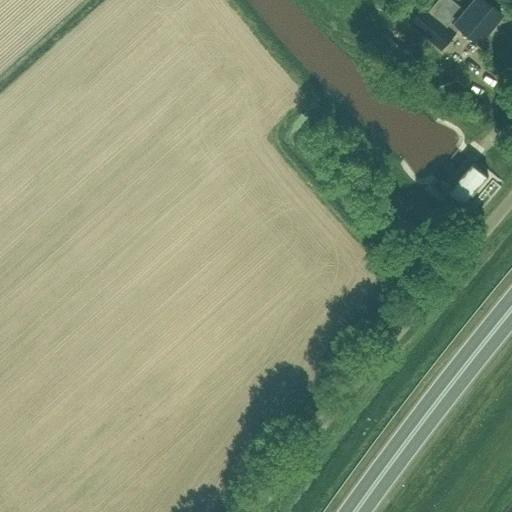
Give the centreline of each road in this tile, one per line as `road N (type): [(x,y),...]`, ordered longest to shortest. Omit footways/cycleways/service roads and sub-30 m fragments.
road 1 (unclassified): [(255,511),(511,200)]
road 2 (trunk): [(352,511),(511,311)]
